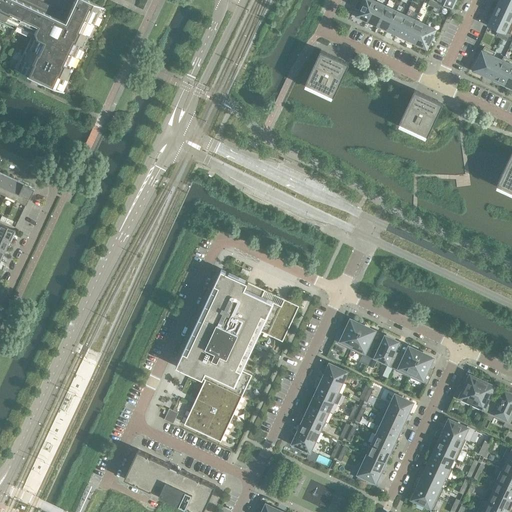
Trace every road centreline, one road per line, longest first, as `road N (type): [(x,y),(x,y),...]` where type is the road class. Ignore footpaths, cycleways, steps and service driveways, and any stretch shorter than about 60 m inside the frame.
road 1 (residential): [(341,293),(223,239),(136,421)]
road 2 (residential): [(106,263),(10,466)]
road 3 (tertiary): [(172,137),(367,238)]
road 4 (tertiary): [(375,222),(185,133)]
road 5 (residential): [(259,476),(341,293)]
road 6 (residential): [(0,304),(54,182),(0,154)]
road 7 (residential): [(462,350),(386,511)]
road 8 (residential): [(336,0),(322,29),(437,84)]
road 9 (tertiary): [(367,238),(511,304)]
road 10 (tertiary): [(511,284),(375,222)]
road 11 (tertiary): [(224,0),(172,137)]
road 12 (tertiary): [(185,133),(243,0)]
road 13 (residential): [(106,263),(172,137)]
road 14 (residential): [(136,421),(259,476)]
road 15 (residential): [(462,350),(341,293)]
